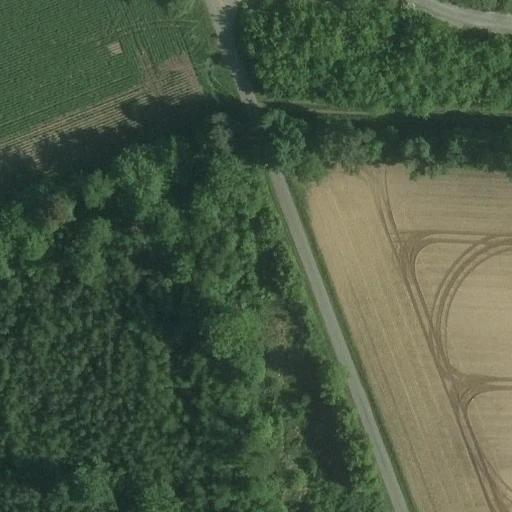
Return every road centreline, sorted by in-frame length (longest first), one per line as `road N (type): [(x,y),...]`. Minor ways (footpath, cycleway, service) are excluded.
road 1 (unclassified): [(210,0),(400,511)]
road 2 (track): [(249,106),(511,117)]
